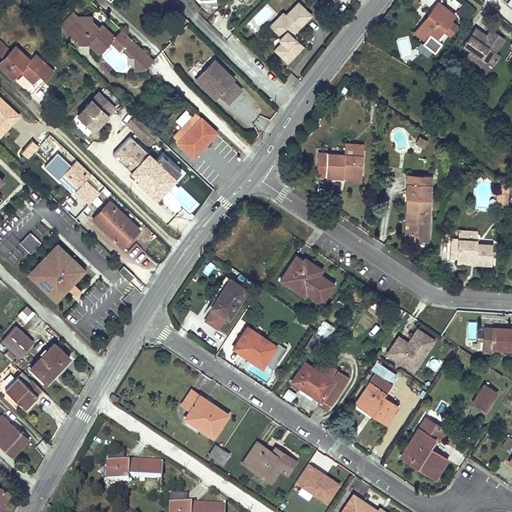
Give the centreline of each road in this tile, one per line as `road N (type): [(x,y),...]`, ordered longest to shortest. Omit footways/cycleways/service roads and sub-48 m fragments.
road 1 (residential): [(140,313),(429,508),(511,503)]
road 2 (residential): [(252,173),(436,294),(511,298)]
road 3 (residential): [(90,399),(262,511)]
road 4 (unknown): [(41,103),(189,242)]
road 5 (secondary): [(140,313),(189,242),(252,173)]
road 6 (unknown): [(0,257),(107,371)]
road 7 (residential): [(291,110),(180,0)]
road 8 (secondary): [(291,110),(377,0)]
